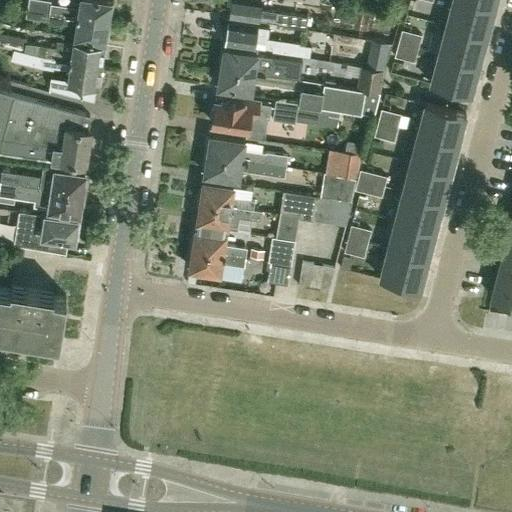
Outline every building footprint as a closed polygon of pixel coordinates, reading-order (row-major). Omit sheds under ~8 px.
[(27,0),(27,6),(50,12),(108,21),(112,0),(109,0),(80,0),(79,7),(51,3),(50,0),(27,0)] [(279,11),(278,12),(259,9),(260,0),(231,0),(229,15),(277,22),(277,23),(305,27),(307,16),(279,11)] [(485,34),(493,5),(473,0),(452,0),(446,24),(485,34)] [(25,16),(49,20),(77,24),(75,35),(105,40),(108,21),(50,12),(27,6),(25,16)] [(270,27),(256,25),(228,21),(224,42),(272,50),(309,56),(310,45),(300,43),(300,42),(273,38),(274,39),(268,39),(270,27)] [(477,64),(485,34),(446,24),(438,53),(477,64)] [(416,56),(421,34),(416,33),(401,29),(394,55),(415,61),(416,56)] [(0,45),(13,49),(13,48),(23,50),(23,49),(43,55),(101,64),(104,45),(74,40),(73,42),(57,39),(56,46),(25,42),(27,38),(0,33),(0,45)] [(103,64),(101,64),(43,55),(23,49),(23,50),(13,48),(13,49),(10,58),(42,66),(69,70),(68,78),(66,78),(66,79),(51,77),(50,87),(94,98),(96,85),(99,85),(100,83),(102,84),(103,73),(101,73),(103,64)] [(220,67),(296,79),(300,80),(303,60),(256,53),(223,48),(220,67)] [(470,93),(477,64),(438,53),(431,82),(470,93)] [(364,90),(379,93),(382,69),(361,66),(358,88),(364,89),(364,90)] [(296,79),(220,67),(217,86),(250,91),(251,81),(275,85),(275,86),(289,88),(295,88),(296,79)] [(361,113),(373,114),(379,93),(364,90),(364,89),(358,88),(324,83),(323,89),(322,89),(299,86),(297,102),(297,103),(320,107),(320,106),(361,113)] [(90,113),(0,89),(0,151),(86,164),(91,129),(87,129),(90,113)] [(264,140),(267,115),(268,115),(269,105),(264,104),(265,102),(244,99),(244,103),(215,99),(212,123),(246,128),(245,137),(264,140)] [(297,103),(297,102),(275,99),(271,121),(294,124),(297,103)] [(425,101),(418,131),(458,141),(465,112),(425,101)] [(394,140),(401,113),(380,108),(373,134),(394,140)] [(418,131),(410,160),(450,170),(458,141),(418,131)] [(285,167),(285,165),(287,155),(266,151),(265,152),(243,149),(244,141),(209,136),(207,154),(285,167)] [(341,173),(357,175),(359,169),(363,155),(345,152),(341,173)] [(285,167),(207,154),(204,174),(238,179),(239,170),(262,173),(270,175),(283,177),(285,167)] [(450,170),(410,160),(402,189),(442,200),(450,170)] [(42,176),(22,173),(1,170),(0,180),(20,184),(82,192),(84,172),(43,166),(42,176)] [(357,175),(357,178),(354,188),(381,196),(387,176),(359,169),(357,175)] [(337,174),(333,197),(338,198),(350,200),(355,177),(337,174)] [(79,212),(82,192),(20,184),(0,180),(0,194),(35,200),(34,206),(79,212)] [(262,210),(252,208),(253,199),(231,196),(233,186),(202,181),(199,201),(262,210)] [(402,189),(395,218),(435,229),(442,200),(402,189)] [(282,190),(279,210),(299,213),(301,192),(282,190)] [(299,213),(298,217),(312,219),(316,195),(301,192),(299,213)] [(316,195),(312,219),(323,221),(327,196),(316,195)] [(327,196),(323,221),(334,223),(338,198),(333,197),(327,196)] [(338,198),(334,223),(345,224),(351,200),(350,200),(338,198)] [(225,225),(237,227),(249,229),(250,219),(260,221),(262,210),(199,201),(196,220),(198,221),(196,229),(194,229),(191,248),(244,256),(246,247),(223,243),(225,234),(224,234),(225,225)] [(67,238),(74,239),(74,236),(77,235),(78,228),(76,226),(78,217),(19,209),(14,243),(65,251),(67,238)] [(299,213),(279,210),(275,236),(294,239),(298,217),(299,213)] [(395,218),(387,248),(427,258),(435,229),(395,218)] [(350,224),(343,251),(363,256),(371,229),(350,224)] [(294,239),(275,236),(271,236),(267,260),(270,260),(290,263),(294,239)] [(511,237),(507,236),(502,256),(511,258),(511,237)] [(244,256),(191,248),(188,268),(218,273),(220,262),(243,265),(244,256)] [(427,258),(387,248),(379,277),(419,287),(427,258)] [(511,258),(502,256),(497,276),(511,279),(511,258)] [(290,263),(270,260),(266,280),(287,283),(290,263)] [(298,285),(308,286),(312,262),(302,260),(298,285)] [(308,286),(318,288),(322,264),(312,262),(308,286)] [(318,288),(328,290),(334,266),(322,264),(318,288)] [(511,301),(511,279),(497,276),(492,296),(511,301)] [(10,285),(0,283),(0,327),(15,330),(17,331),(17,335),(31,337),(32,333),(34,333),(58,337),(57,337),(59,338),(66,294),(53,292),(53,289),(10,282),(10,285)] [(176,342),(170,383),(435,425),(441,385),(176,342)]
